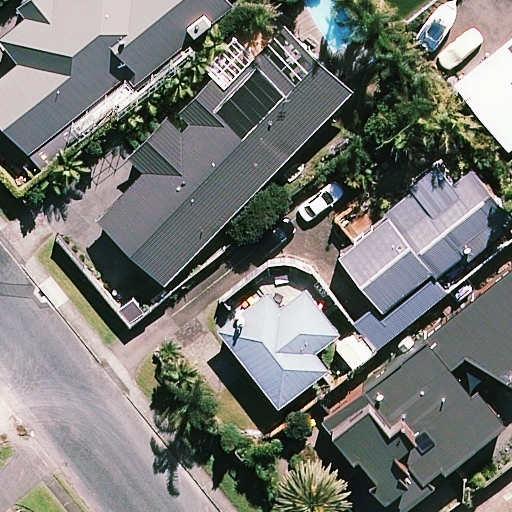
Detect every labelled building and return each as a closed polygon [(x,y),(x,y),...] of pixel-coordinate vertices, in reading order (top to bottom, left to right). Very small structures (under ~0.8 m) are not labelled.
[(0,77),(0,109),(44,165),(87,132),(73,115),(130,70),(136,78),(234,0),(21,0),(18,3),(25,12),(13,22),(16,26),(5,36),(23,59),(0,77)] [(511,12),(453,60),(511,132),(511,131),(511,12)] [(231,77),(220,67),(182,107),(191,116),(182,125),(168,113),(132,151),(149,167),(102,217),(166,278),(353,83),(286,19),(231,77)] [(433,268),(441,277),(477,246),(511,216),(470,168),(455,181),(441,165),(340,251),(388,306),(433,268)] [(511,266),(334,416),(379,468),(349,494),(363,511),(391,511),(502,418),(477,388),(498,371),(511,380),(511,266)] [(340,327),(293,267),(219,325),(280,402),(328,364),(315,347),(340,327)]
